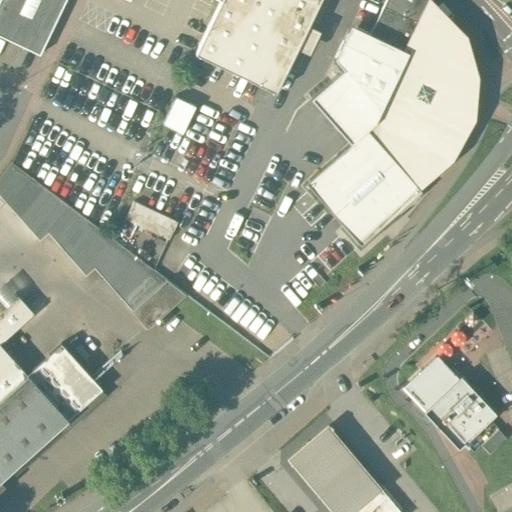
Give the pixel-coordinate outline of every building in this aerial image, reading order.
[(65,0),(0,0),(0,34),(39,54),(65,0)] [(320,0),(221,0),(196,53),(276,92),(320,0)] [(386,0),(370,34),(407,52),(431,2),(432,0),(386,0)] [(431,2),(407,52),(408,52),(381,110),(370,133),(416,185),(448,156),(469,117),(461,83),(464,82),(463,72),(460,73),(461,37),(431,6),(432,3),(431,2)] [(407,52),(370,34),(357,27),(350,43),(343,40),(335,58),(381,110),(408,52),(407,52)] [(195,106),(175,96),(162,124),(182,133),(195,106)] [(170,282),(12,162),(0,177),(0,195),(40,241),(49,233),(86,276),(95,269),(133,311),(170,282)] [(153,226),(170,234),(177,220),(159,212),(153,226)] [(170,282),(133,311),(149,329),(189,296),(170,282)] [(0,340),(33,312),(17,295),(0,310),(0,340)] [(0,489),(105,395),(100,390),(101,389),(61,344),(27,374),(0,343),(0,489)] [(435,356),(403,386),(425,410),(424,411),(426,414),(425,415),(429,419),(430,418),(458,448),(496,413),(461,376),(457,380),(435,356)] [(333,511),(347,511),(379,486),(325,421),(286,454),(333,511)] [(498,429),(481,444),(489,453),(506,437),(498,429)] [(400,511),(379,486),(347,511),(400,511)]
